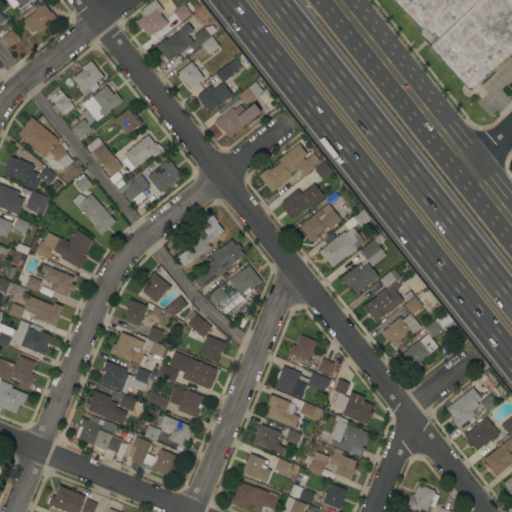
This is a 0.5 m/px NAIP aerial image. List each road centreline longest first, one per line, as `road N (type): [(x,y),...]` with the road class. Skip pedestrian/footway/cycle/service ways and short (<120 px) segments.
road 1 (residential): [(84,0),(488,511)]
road 2 (residential): [(283,127),(122,262),(13,511)]
road 3 (motorway): [(226,0),(511,362)]
road 4 (motorway): [(511,302),(271,0)]
road 5 (primary): [(511,219),(338,0)]
road 6 (residential): [(297,269),(193,511)]
road 7 (residential): [(0,433),(193,511)]
road 8 (residential): [(472,361),(418,401),(373,511)]
road 9 (residential): [(124,0),(0,106)]
